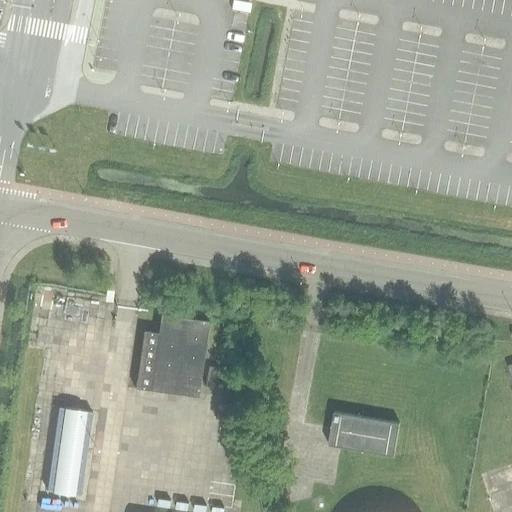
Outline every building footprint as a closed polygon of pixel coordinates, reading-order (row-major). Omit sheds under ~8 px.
[(198,397),(208,321),(160,314),(158,332),(143,331),(135,388),(198,397)] [(208,367),(205,387),(215,389),(218,368),(208,367)] [(510,449),(511,448),(511,405),(498,410),(510,449)] [(58,407),(46,491),(80,495),(91,412),(58,407)] [(333,412),(331,428),(328,445),(393,456),(399,423),(333,412)] [(283,495),(279,477),(264,480),(268,499),(283,495)] [(357,502),(357,511),(448,511),(449,501),(357,502)]
